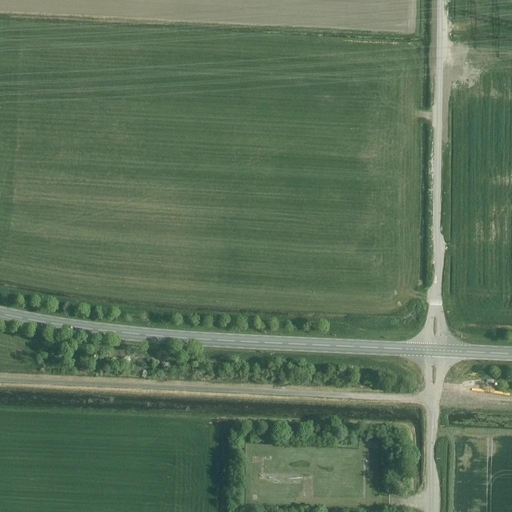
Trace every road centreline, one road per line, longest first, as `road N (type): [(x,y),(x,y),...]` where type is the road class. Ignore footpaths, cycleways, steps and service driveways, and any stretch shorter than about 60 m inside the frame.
road 1 (primary): [(435,350),(187,339),(0,313)]
road 2 (unclassified): [(434,400),(0,384)]
road 3 (unclassified): [(435,350),(440,0)]
